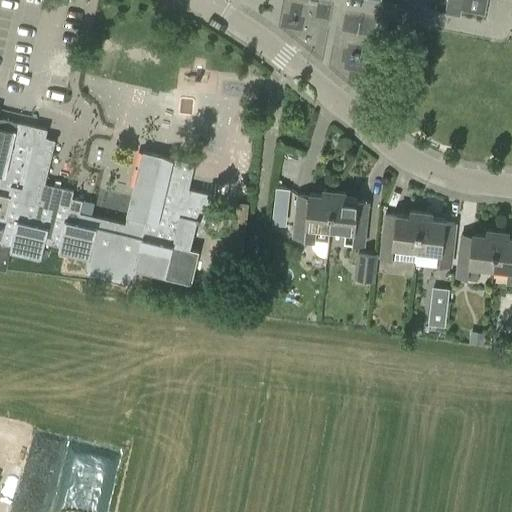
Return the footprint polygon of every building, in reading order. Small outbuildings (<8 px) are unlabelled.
[(414,0),(413,6),(429,9),(430,0),(414,0)] [(460,16),(462,10),(463,0),(448,0),(446,13),(460,16)] [(485,14),(487,0),(463,0),(462,10),(485,14)] [(199,250),(190,248),(197,219),(205,221),(211,193),(189,187),(195,162),(142,150),(125,223),(78,212),(81,199),(70,196),(72,189),(44,182),(54,138),(45,135),(47,127),(0,115),(0,268),(7,270),(12,250),(39,256),(42,241),(58,245),(56,249),(87,257),(83,270),(130,282),(134,267),(192,281),(199,250)] [(297,195),(293,235),(312,238),(312,240),(312,242),(312,244),(313,246),(313,248),(315,250),(316,251),(318,253),(319,254),(321,254),(323,255),(325,255),(327,239),(328,228),(332,195),(333,191),(323,189),(322,194),(309,192),(309,196),(297,195)] [(332,195),(328,228),(344,230),(343,241),(363,243),(368,203),(357,202),(358,198),(343,197),(344,192),(333,191),(332,195)] [(235,201),(233,218),(246,220),(248,202),(235,201)] [(415,260),(421,214),(422,210),(411,209),(410,214),(397,212),(397,213),(385,212),(380,256),(415,260)] [(422,210),(421,214),(415,260),(450,264),(455,223),(444,222),(445,218),(431,217),(432,211),(422,210)] [(492,268),(497,232),(498,229),(487,227),(486,233),(473,231),(472,235),(461,234),(455,275),(475,277),(477,266),(492,268)] [(498,229),(497,232),(492,268),(508,270),(507,280),(511,280),(511,235),(508,235),(508,230),(498,229)] [(377,253),(357,251),(354,278),(373,281),(377,253)] [(431,308),(447,310),(450,288),(434,286),(431,308)] [(470,341),(483,343),(485,332),(471,330),(470,341)] [(36,444),(63,448),(63,445),(87,449),(89,439),(38,432),(36,444)]
